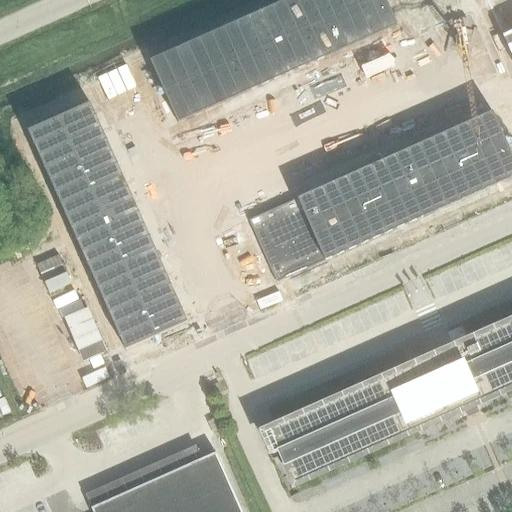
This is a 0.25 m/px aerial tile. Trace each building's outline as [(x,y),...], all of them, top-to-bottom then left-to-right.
[(385,0),(284,0),(149,60),(177,122),(222,102),(305,65),(381,31),(396,25),(385,0)] [(511,0),(485,0),(511,59),(511,0)] [(90,104),(28,132),(125,351),(188,324),(159,260),(127,187),(100,128),(90,104)] [(308,197),(296,202),(323,263),(391,232),(460,202),(511,178),(511,159),(492,115),(401,155),(308,197)] [(323,263),(296,202),(262,218),(252,222),(259,238),(263,247),(279,282),(323,263)] [(293,485),(463,410),(465,414),(471,412),(476,409),(474,405),(511,387),(511,321),(453,348),(456,354),(452,355),(451,354),(450,353),(449,353),(448,352),(447,352),(446,352),(444,352),(443,353),(442,354),(441,355),(441,356),(440,357),(440,359),(441,360),(411,372),(409,368),(262,433),(272,455),(278,452),(293,485)] [(451,344),(466,338),(461,326),(446,333),(451,344)] [(240,511),(215,454),(201,460),(195,447),(85,496),(91,511),(240,511)]
